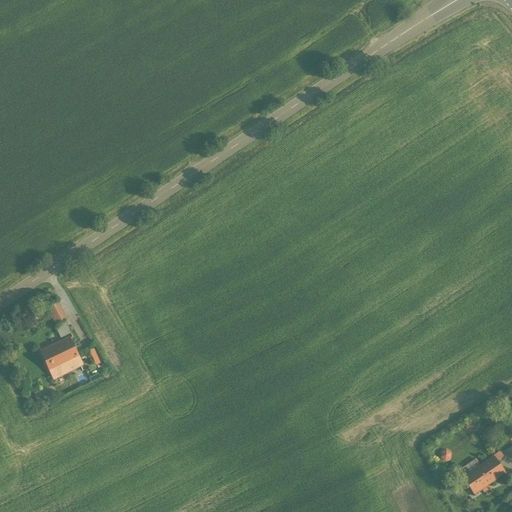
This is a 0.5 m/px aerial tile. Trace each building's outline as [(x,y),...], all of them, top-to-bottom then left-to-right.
[(62,302),(50,307),(57,323),(69,318),(62,302)] [(82,365),(69,338),(60,342),(70,362),(61,366),(64,373),(82,365)] [(60,342),(40,351),(49,372),(61,366),(70,362),(60,342)] [(40,402),(50,397),(46,388),(35,393),(40,402)] [(505,473),(493,456),(481,464),(493,481),(505,473)] [(481,464),(462,477),(473,494),(493,481),(481,464)]
